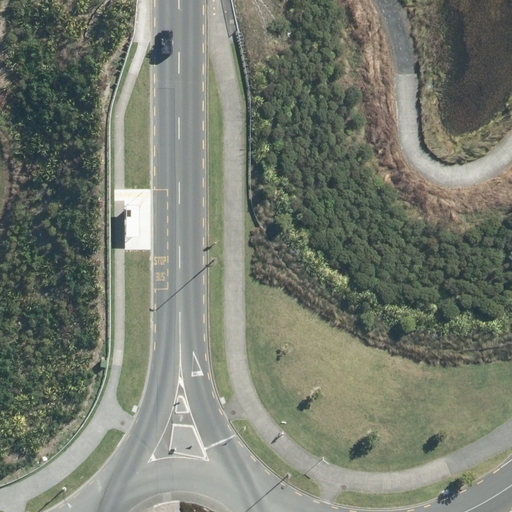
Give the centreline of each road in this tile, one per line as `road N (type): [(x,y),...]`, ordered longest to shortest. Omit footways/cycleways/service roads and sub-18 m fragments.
road 1 (secondary): [(179,340),(181,0)]
road 2 (secondary): [(179,340),(227,485)]
road 3 (secondary): [(142,482),(179,340)]
